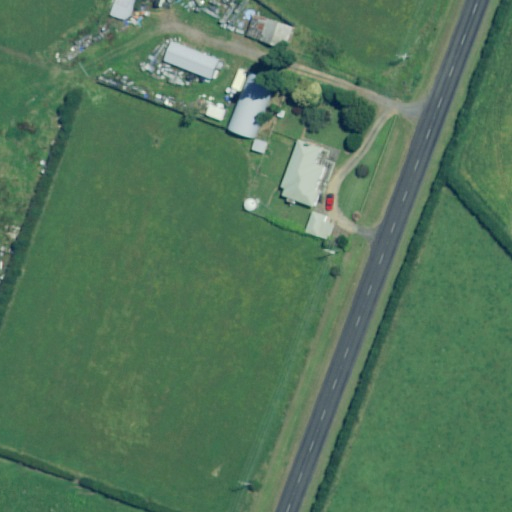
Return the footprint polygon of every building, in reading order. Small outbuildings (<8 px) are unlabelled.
[(119,0),(113,16),(132,23),(140,0),(119,0)] [(296,30),(272,21),(264,42),(288,51),(296,30)] [(222,62),(176,44),(168,63),(215,81),(222,62)] [(276,83),(253,74),(231,130),(255,139),(276,83)] [(229,111),(214,105),(210,117),(225,122),(229,111)] [(271,144),(259,140),(255,151),(267,155),(271,144)] [(325,149),(303,141),(283,196),(318,209),(323,193),(320,191),(328,168),(319,165),(325,149)] [(263,201),(249,197),(245,211),(258,216),(263,201)] [(327,217),(317,214),(310,234),(331,242),(336,227),(325,223),(327,217)]
